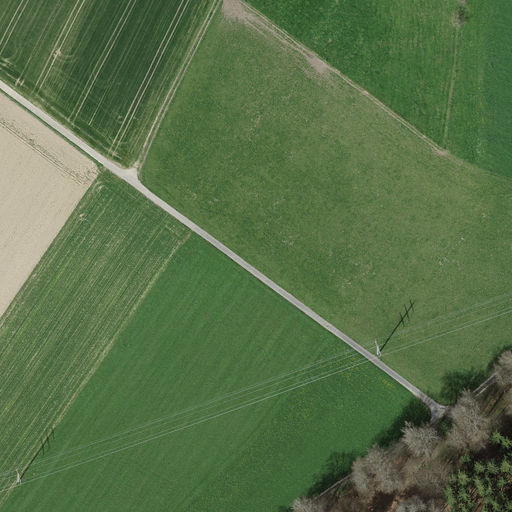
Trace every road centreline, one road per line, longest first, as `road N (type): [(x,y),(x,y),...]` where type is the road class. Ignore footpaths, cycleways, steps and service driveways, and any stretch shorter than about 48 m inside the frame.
road 1 (track): [(444,418),(0,83)]
road 2 (track): [(301,511),(511,367)]
road 3 (track): [(213,0),(126,180)]
